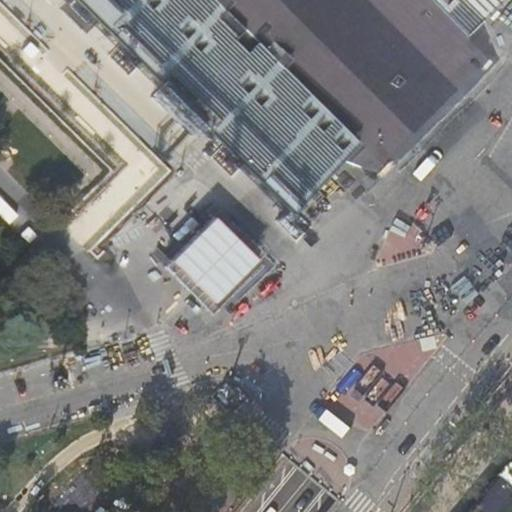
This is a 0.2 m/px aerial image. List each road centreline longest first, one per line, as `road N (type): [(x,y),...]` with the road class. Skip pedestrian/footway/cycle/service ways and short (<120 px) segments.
road 1 (primary): [(511,214),(263,511)]
road 2 (tertiary): [(0,409),(320,321)]
road 3 (primary): [(301,511),(511,258)]
road 4 (primary): [(439,108),(362,190),(327,269),(320,321)]
road 5 (primary): [(382,472),(511,316)]
road 6 (tertiary): [(320,321),(511,282)]
road 7 (tertiary): [(439,108),(453,197),(511,249)]
road 8 (primary): [(297,408),(216,511)]
